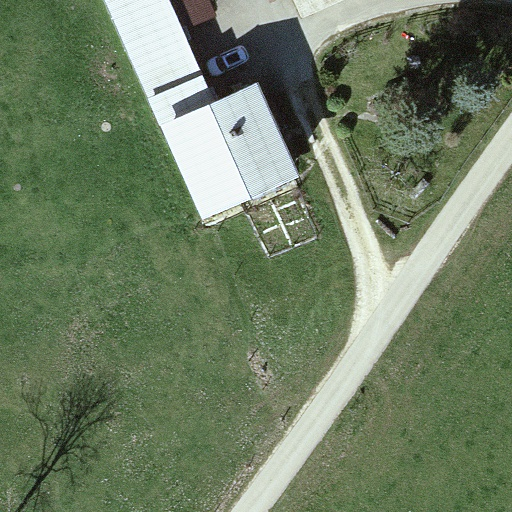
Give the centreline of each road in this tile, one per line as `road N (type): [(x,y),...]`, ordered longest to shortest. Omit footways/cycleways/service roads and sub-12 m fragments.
road 1 (unclassified): [(511,135),(240,511)]
road 2 (unknown): [(375,322),(341,176),(319,131),(225,0)]
